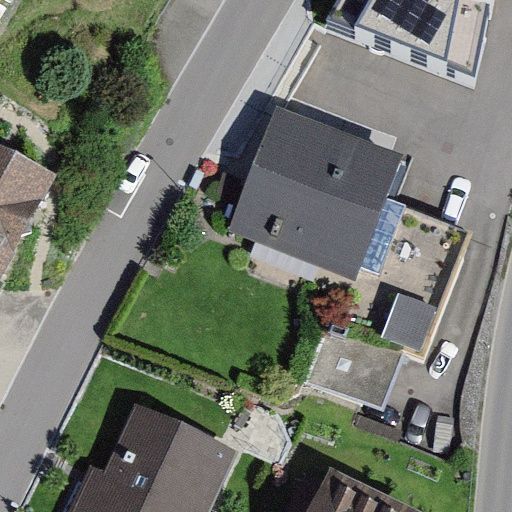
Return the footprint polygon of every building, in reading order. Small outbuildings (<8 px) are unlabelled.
[(394,166),(270,122),(226,245),(350,289),(378,212),(394,166)] [(0,171),(0,285),(45,193),(0,171)] [(465,242),(378,212),(350,289),(338,324),(425,355),(465,242)] [(104,481),(87,474),(70,511),(211,511),(236,461),(132,415),(104,481)] [(401,511),(311,478),(297,511),(401,511)]
